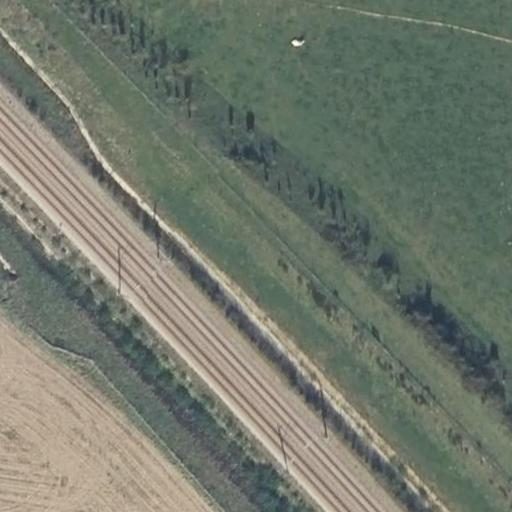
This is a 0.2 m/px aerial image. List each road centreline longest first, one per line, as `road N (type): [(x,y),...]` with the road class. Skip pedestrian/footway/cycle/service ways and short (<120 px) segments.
road 1 (track): [(30,0),(132,104),(170,198),(470,511)]
road 2 (track): [(245,511),(0,237)]
